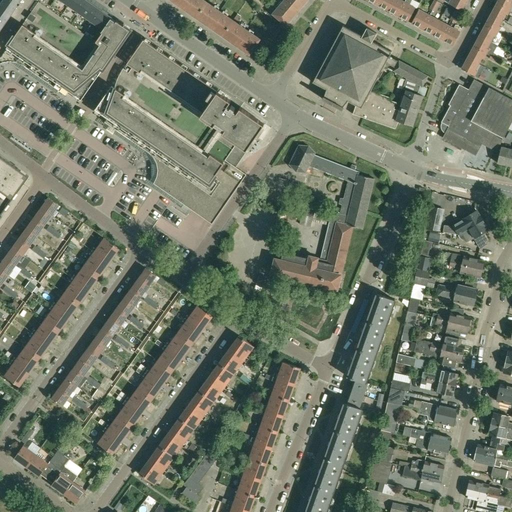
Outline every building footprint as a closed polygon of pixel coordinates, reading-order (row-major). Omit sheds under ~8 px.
[(111,18),(97,36),(63,12),(61,15),(40,1),(40,0),(33,0),(30,5),(34,7),(32,10),(29,7),(14,28),(16,28),(13,32),(12,31),(6,40),(7,40),(5,43),(4,42),(0,48),(3,50),(0,53),(0,63),(2,63),(3,62),(9,61),(10,61),(16,62),(17,62),(22,65),(23,66),(66,95),(69,91),(81,100),(130,30),(116,21),(116,22),(111,18)] [(111,17),(86,0),(0,0),(0,53),(3,50),(0,48),(4,42),(5,43),(7,40),(6,40),(12,31),(13,32),(16,28),(14,28),(29,7),(32,10),(34,7),(30,5),(33,0),(40,0),(40,1),(61,15),(63,12),(97,36),(111,18),(111,17)] [(204,0),(171,0),(196,17),(207,2),(204,0)] [(285,26),(297,12),(283,0),(272,14),(285,26)] [(283,0),(297,12),(307,0),(283,0)] [(379,0),(377,5),(387,10),(392,0),(379,0)] [(392,0),(387,10),(398,16),(405,2),(400,0),(392,0)] [(405,0),(405,2),(398,16),(408,21),(415,8),(410,5),(412,0),(405,0)] [(467,0),(451,0),(449,4),(462,11),(467,0)] [(511,4),(510,4),(511,0),(498,0),(497,3),(509,10),(511,5),(511,4)] [(196,17),(223,36),(234,20),(207,2),(196,17)] [(507,15),(509,10),(497,3),(491,14),(502,20),(505,14),(507,15)] [(449,16),(452,9),(447,7),(444,14),(449,16)] [(411,23),(422,29),(430,16),(419,10),(411,23)] [(498,26),(502,20),(491,14),(485,25),(498,32),(501,27),(498,26)] [(432,35),(440,21),(430,16),(422,29),(432,35)] [(260,39),(234,20),(223,36),(250,54),(260,39)] [(432,35),(443,40),(450,27),(440,21),(432,35)] [(316,75),(314,79),(313,80),(312,80),(312,81),(312,82),(313,83),(314,82),(318,84),(318,85),(319,86),(319,85),(326,89),(324,96),(323,95),(322,98),(342,109),(343,106),(348,100),(354,103),(354,104),(355,105),(355,104),(356,104),(352,113),(395,128),(398,121),(395,120),(399,111),(393,108),(395,104),(389,102),(391,99),(380,94),(381,92),(371,88),(375,82),(376,82),(379,77),(377,76),(381,70),(382,71),(385,65),(394,70),(409,79),(406,90),(418,94),(420,85),(422,86),(427,75),(399,60),(398,61),(390,56),(391,54),(390,54),(391,51),(372,41),(376,33),(366,27),(362,36),(343,25),(335,39),(332,37),(333,37),(331,36),(331,38),(332,38),(330,42),(329,41),(328,43),(329,44),(329,43),(332,44),(316,74),(316,73),(315,75),(316,75)] [(485,25),(479,37),(490,42),(493,36),(495,37),(498,32),(485,25)] [(274,41),(284,30),(280,26),(270,38),(274,41)] [(453,46),(460,32),(450,27),(443,40),(453,46)] [(479,37),(473,47),(486,54),(488,50),(489,49),(487,48),(490,42),(479,37)] [(246,149),(264,123),(240,106),(237,111),(234,109),(235,108),(231,105),(230,106),(227,105),(230,101),(231,100),(143,39),(127,63),(132,67),(129,72),(123,68),(122,69),(123,69),(120,75),(118,77),(117,80),(115,86),(115,88),(112,85),(95,109),(107,118),(104,122),(148,152),(153,157),(156,163),(157,170),(157,177),(152,183),(212,224),(246,174),(226,160),(237,143),(246,149)] [(473,47),(468,58),(478,64),(481,58),(483,59),(486,54),(473,47)] [(475,70),(478,64),(468,58),(462,69),(474,76),(477,71),(475,70)] [(450,106),(442,122),(441,123),(442,123),(441,124),(441,125),(441,126),(441,127),(441,128),(441,129),(441,130),(442,131),(442,132),(444,133),(445,134),(443,138),(476,156),(482,144),(496,151),(511,120),(511,99),(474,80),(468,90),(459,85),(448,105),(450,106)] [(422,95),(418,94),(406,90),(404,95),(403,95),(401,101),(402,101),(399,111),(395,120),(398,121),(412,126),(422,95)] [(291,147),(275,214),(297,219),(298,218),(308,174),(345,183),(346,183),(352,161),(291,147)] [(511,166),(511,161),(511,149),(501,147),(497,163),(511,166)] [(0,216),(4,211),(4,210),(8,205),(12,199),(29,176),(0,155),(0,216)] [(274,258),(270,274),(337,289),(352,226),(362,228),(374,178),(357,174),(345,224),(329,220),(320,258),(309,255),(309,258),(277,250),(275,258),(274,258)] [(52,215),(59,205),(48,198),(41,208),(52,215)] [(426,228),(438,231),(442,209),(431,207),(426,228)] [(44,225),(52,215),(41,208),(34,218),(44,225)] [(77,218),(68,212),(62,208),(60,211),(75,222),(77,218)] [(303,208),(301,214),(313,218),(313,216),(315,211),(303,208)] [(462,216),(463,217),(462,218),(463,219),(455,223),(456,225),(454,226),(444,224),(443,232),(457,234),(481,221),(483,220),(477,210),(468,214),(467,213),(465,212),(463,213),(462,216)] [(37,235),(44,225),(34,218),(27,228),(37,235)] [(483,220),(481,221),(457,234),(459,238),(466,243),(474,238),(480,248),(487,244),(489,239),(484,232),(488,229),(483,220)] [(46,230),(52,234),(55,230),(49,226),(46,230)] [(37,235),(27,228),(19,238),(30,245),(37,235)] [(55,230),(52,234),(58,239),(61,234),(55,230)] [(98,276),(119,248),(104,237),(96,248),(94,246),(89,253),(91,255),(86,261),(84,265),(98,276)] [(23,255),(30,245),(19,238),(12,248),(23,255)] [(423,240),(420,254),(428,256),(429,249),(431,249),(432,242),(423,240)] [(31,250),(38,254),(41,250),(34,246),(31,250)] [(25,257),(23,255),(12,248),(5,258),(15,265),(19,261),(21,262),(25,257)] [(47,254),(41,250),(38,254),(44,259),(47,254)] [(484,260),(464,256),(452,253),(450,262),(482,269),(484,260)] [(420,255),(417,268),(429,271),(430,264),(431,258),(420,255)] [(5,258),(0,264),(0,269),(8,275),(15,265),(5,258)] [(480,277),(482,269),(450,262),(449,266),(460,269),(460,273),(480,277)] [(79,304),(91,287),(98,276),(84,265),(76,275),(74,274),(69,280),(71,282),(64,293),(79,304)] [(23,274),(26,270),(20,266),(17,270),(23,274)] [(145,267),(138,278),(149,285),(153,279),(156,275),(146,268),(145,267)] [(417,269),(414,283),(422,285),(433,288),(435,281),(428,279),(429,272),(417,269)] [(32,275),(26,270),(23,274),(29,279),(32,275)] [(258,275),(256,284),(264,286),(266,276),(258,275)] [(401,279),(394,276),(392,282),(401,285),(403,280),(401,279)] [(138,278),(131,287),(142,295),(145,298),(147,296),(148,294),(144,292),(149,285),(138,278)] [(164,287),(167,283),(160,278),(157,283),(164,287)] [(29,281),(25,287),(32,293),(37,287),(29,281)] [(411,297),(420,299),(423,300),(426,286),(414,284),(411,297)] [(456,288),(444,285),(439,284),(438,289),(475,297),(477,288),(457,284),(456,288)] [(3,290),(9,294),(12,290),(6,286),(3,290)] [(131,287),(124,297),(134,305),(142,295),(131,287)] [(473,305),(475,297),(438,289),(436,296),(453,300),(473,305)] [(12,290),(9,294),(15,299),(18,294),(12,290)] [(52,310),(44,320),(59,330),(79,304),(64,293),(56,303),(54,301),(49,308),(52,310)] [(377,293),(372,307),(390,313),(395,299),(377,293)] [(147,296),(145,298),(144,300),(150,304),(153,300),(147,296)] [(127,316),(134,305),(124,297),(116,308),(127,316)] [(409,309),(408,311),(417,313),(420,299),(411,297),(410,300),(409,309)] [(402,302),(409,309),(410,300),(403,298),(402,302)] [(153,300),(150,304),(156,309),(159,305),(153,300)] [(14,301),(10,306),(15,310),(19,304),(14,301)] [(184,322),(177,332),(192,342),(212,315),(197,304),(189,315),(187,314),(182,320),(184,322)] [(384,328),(390,313),(372,307),(367,322),(384,328)] [(127,316),(116,308),(109,317),(120,325),(127,316)] [(405,326),(414,328),(417,314),(408,312),(405,326)] [(470,317),(463,315),(450,312),(449,317),(433,313),(432,317),(468,326),(470,317)] [(129,320),(135,325),(138,321),(132,316),(129,320)] [(113,335),(120,325),(109,317),(102,327),(113,335)] [(466,333),(468,326),(432,317),(430,326),(441,328),(443,323),(447,324),(446,329),(466,333)] [(39,358),(59,330),(44,320),(37,330),(34,328),(31,332),(24,327),(22,330),(29,336),(30,335),(32,337),(25,347),(39,358)] [(144,325),(138,321),(135,325),(141,329),(144,325)] [(362,336),(380,342),(384,328),(367,322),(362,336)] [(413,335),(414,328),(405,326),(402,340),(408,341),(410,334),(413,335)] [(106,345),(113,335),(102,327),(95,337),(106,345)] [(184,354),(192,342),(177,332),(169,343),(167,341),(162,348),(164,349),(156,360),(172,371),(179,360),(184,354)] [(234,373),(254,346),(239,335),(219,362),(234,373)] [(417,338),(416,343),(462,354),(464,345),(460,344),(461,339),(459,338),(445,335),(444,336),(443,340),(442,344),(417,338)] [(114,340),(120,345),(123,341),(117,336),(114,340)] [(375,356),(380,342),(362,336),(357,350),(375,356)] [(87,347),(98,355),(106,345),(95,337),(87,347)] [(130,345),(123,341),(120,345),(127,349),(130,345)] [(460,362),(462,354),(416,343),(414,350),(435,355),(436,358),(439,359),(438,363),(456,367),(458,361),(460,362)] [(27,375),(31,369),(39,358),(25,347),(17,358),(14,356),(9,362),(12,364),(4,375),(19,386),(27,376),(27,375)] [(91,365),(98,355),(87,347),(80,357),(91,365)] [(370,370),(375,356),(357,350),(352,363),(370,370)] [(399,354),(397,362),(395,371),(399,372),(401,363),(415,367),(417,358),(399,354)] [(100,360),(106,365),(109,360),(103,356),(100,360)] [(80,357),(73,367),(83,376),(91,365),(80,357)] [(115,365),(109,360),(106,365),(112,369),(115,365)] [(164,381),(172,371),(156,360),(149,370),(147,368),(145,372),(142,375),(145,377),(137,387),(153,397),(160,387),(164,381)] [(300,367),(283,361),(279,374),(275,373),(273,380),(276,381),(271,394),(289,400),(300,367)] [(511,363),(505,361),(503,373),(511,374),(511,363)] [(234,373),(219,362),(199,390),(214,401),(222,390),(224,392),(226,389),(229,386),(229,385),(226,383),(234,373)] [(354,379),(365,382),(370,370),(352,363),(347,376),(354,379)] [(86,380),(87,378),(83,376),(73,367),(65,378),(76,386),(80,388),(84,383),(86,380)] [(422,377),(426,378),(454,385),(457,374),(441,370),(436,368),(434,374),(423,372),(422,377)] [(94,380),(89,376),(87,378),(86,380),(91,384),(94,380)] [(452,395),(454,385),(426,378),(422,377),(421,384),(432,386),(431,390),(436,392),(452,395)] [(65,378),(58,388),(69,395),(76,386),(65,378)] [(367,383),(365,382),(354,379),(350,391),(363,395),(367,383)] [(98,386),(99,384),(94,380),(91,384),(96,388),(98,386)] [(392,380),(391,387),(409,391),(410,384),(409,384),(392,380)] [(498,392),(511,395),(511,386),(500,384),(498,392)] [(96,388),(91,396),(99,402),(106,392),(98,386),(96,388)] [(117,414),(133,425),(140,415),(144,409),(153,397),(137,387),(130,397),(128,396),(123,402),(125,404),(117,414)] [(402,404),(413,407),(413,404),(410,403),(412,392),(409,391),(391,387),(387,401),(402,404)] [(65,400),(69,395),(58,388),(51,397),(62,405),(65,400)] [(214,401),(199,390),(179,417),(194,428),(202,418),(204,420),(209,413),(207,411),(214,401)] [(350,391),(346,403),(359,407),(363,395),(350,391)] [(511,395),(498,392),(496,401),(511,404),(511,395)] [(278,432),(289,400),(271,394),(267,406),(258,402),(256,407),(254,406),(253,409),(265,413),(260,426),(278,432)] [(71,400),(77,404),(80,400),(74,396),(73,398),(71,400)] [(80,400),(77,404),(82,408),(84,405),(85,404),(80,400)] [(398,418),(400,411),(402,404),(387,401),(384,415),(398,418)] [(420,409),(424,410),(455,417),(457,409),(438,404),(438,405),(422,401),(420,409)] [(362,408),(359,407),(346,403),(344,402),(340,415),(358,422),(362,408)] [(453,426),(455,417),(424,410),(423,414),(434,417),(433,421),(453,426)] [(491,423),(511,428),(511,423),(508,422),(510,417),(493,413),(491,423)] [(105,431),(97,442),(112,453),(120,443),(125,436),(133,425),(117,414),(110,425),(108,423),(105,427),(103,430),(105,431)] [(340,415),(335,428),(353,435),(358,422),(340,415)] [(384,415),(381,430),(391,433),(393,424),(397,425),(398,418),(384,415)] [(159,445),(174,456),(182,445),(184,447),(189,440),(187,438),(194,428),(179,417),(159,445)] [(492,436),(491,441),(508,445),(510,440),(511,440),(511,428),(491,423),(488,435),(492,436)] [(266,464),(273,444),(278,432),(260,426),(256,438),(253,437),(250,444),(253,445),(249,458),(266,464)] [(34,431),(30,428),(21,440),(25,443),(34,431)] [(348,448),(353,435),(335,428),(330,442),(348,448)] [(412,428),(410,437),(448,446),(450,437),(412,428)] [(391,433),(381,430),(378,444),(388,446),(391,433)] [(447,454),(448,446),(410,437),(409,443),(416,444),(415,446),(447,454)] [(509,446),(508,445),(491,441),(489,447),(478,444),(476,453),(508,460),(509,456),(506,455),(509,446)] [(330,442),(325,456),(343,462),(348,448),(330,442)] [(387,454),(392,455),(394,448),(388,446),(378,444),(374,460),(385,462),(387,454)] [(27,466),(36,454),(23,445),(14,457),(27,466)] [(159,445),(139,473),(154,483),(162,472),(164,474),(166,472),(169,468),(167,466),(174,456),(159,445)] [(94,447),(90,452),(100,459),(103,454),(94,447)] [(49,463),(42,458),(44,456),(37,452),(36,454),(27,466),(40,476),(49,463)] [(56,465),(62,456),(57,452),(50,461),(56,465)] [(511,467),(511,461),(508,460),(476,453),(474,461),(493,466),(495,461),(506,464),(506,466),(511,467)] [(62,456),(56,465),(60,468),(62,469),(69,460),(62,456)] [(338,477),(343,462),(325,456),(320,471),(338,477)] [(255,495),(266,464),(249,458),(245,470),(242,469),(239,476),(242,477),(238,490),(255,495)] [(411,467),(442,474),(444,465),(424,461),(418,459),(416,461),(412,460),(412,463),(411,467)] [(380,482),(385,484),(387,484),(389,477),(383,476),(386,462),(385,462),(374,460),(369,480),(380,482)] [(421,478),(440,482),(442,474),(411,467),(404,465),(402,475),(421,480),(421,478)] [(492,477),(503,479),(506,480),(508,471),(494,467),(492,477)] [(320,471),(315,486),(333,493),(338,477),(320,471)] [(52,484),(64,493),(73,481),(61,472),(52,484)] [(91,491),(102,475),(99,472),(87,488),(91,491)] [(511,481),(506,480),(503,479),(501,486),(511,488),(511,481)] [(469,480),(467,489),(499,496),(501,489),(489,486),(490,485),(469,480)] [(64,493),(77,503),(86,490),(73,481),(64,493)] [(388,484),(387,484),(385,484),(383,493),(394,496),(396,487),(388,484)] [(328,506),(333,493),(315,486),(310,500),(328,506)] [(467,489),(466,497),(478,500),(476,510),(484,511),(486,511),(487,510),(495,511),(497,503),(510,506),(511,503),(511,499),(499,496),(467,489)] [(249,511),(255,495),(238,490),(234,502),(231,500),(228,508),(231,509),(229,511),(249,511)] [(365,507),(378,510),(380,502),(378,501),(380,493),(369,490),(365,507)] [(310,500),(305,511),(325,511),(328,506),(310,500)] [(114,507),(115,508),(118,510),(123,504),(119,501),(114,507)] [(433,511),(434,511),(413,506),(413,507),(392,502),(389,511),(433,511)]
